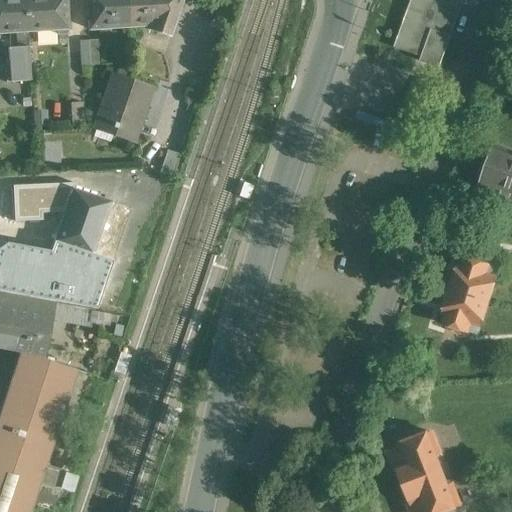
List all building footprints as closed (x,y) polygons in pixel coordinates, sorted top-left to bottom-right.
[(24,0),(0,0),(0,40),(0,37),(0,35),(18,34),(19,47),(10,48),(11,75),(29,74),(27,34),(24,0)] [(68,0),(24,0),(27,34),(57,32),(58,37),(67,36),(67,31),(70,31),(68,0)] [(125,0),(89,0),(91,31),(128,29),(125,0)] [(125,0),(128,29),(153,27),(152,31),(168,37),(182,0),(125,0)] [(454,1),(451,0),(424,0),(423,7),(413,4),(400,42),(421,49),(417,59),(437,66),(449,32),(443,30),(454,1)] [(197,35),(186,67),(207,74),(217,42),(197,35)] [(97,41),(79,42),(80,66),(99,65),(97,41)] [(150,89),(114,76),(98,120),(110,124),(109,127),(111,128),(108,134),(132,142),(150,89)] [(82,103),(70,104),(71,128),(83,127),(82,103)] [(511,152),(510,154),(490,147),(486,158),(482,158),(479,161),(477,164),(476,168),(477,171),(480,175),(476,184),(500,193),(497,199),(506,202),(508,196),(511,196),(511,152)] [(180,155),(167,151),(159,174),(172,178),(180,155)] [(253,187),(243,184),(239,197),(248,201),(253,187)] [(71,190),(50,252),(6,244),(0,248),(0,291),(95,310),(130,210),(71,190)] [(492,270),(461,261),(459,269),(455,267),(447,293),(488,305),(493,289),(486,287),(492,270)] [(52,304),(0,293),(0,348),(19,352),(42,360),(50,315),(52,304)] [(488,305),(447,293),(438,319),(443,321),(441,328),(468,336),(472,323),(482,326),(488,305)] [(94,311),(52,304),(50,315),(92,323),(94,311)] [(42,360),(19,352),(0,411),(0,511),(31,511),(41,484),(52,488),(54,482),(58,483),(59,479),(56,478),(59,469),(47,465),(78,372),(42,360)] [(431,438),(385,455),(398,493),(440,478),(433,458),(438,457),(431,438)] [(440,478),(398,493),(405,511),(447,511),(460,508),(453,488),(445,491),(440,478)]
